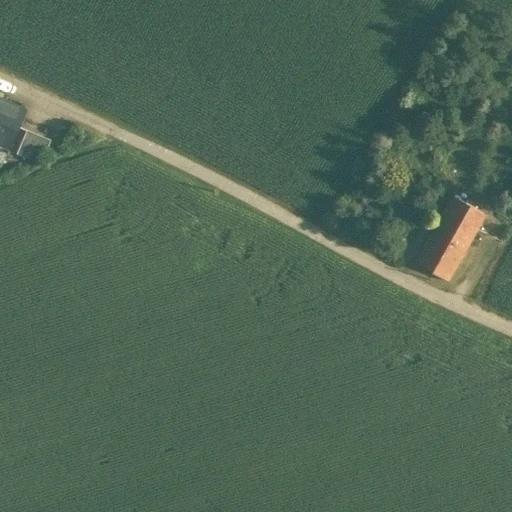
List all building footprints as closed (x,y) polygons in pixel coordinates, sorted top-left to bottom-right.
[(475,110),(416,75),(406,92),(464,127),(475,110)] [(27,109),(0,97),(0,139),(9,144),(11,145),(27,109)] [(54,136),(31,125),(20,149),(44,160),(54,136)] [(9,144),(0,139),(0,159),(1,161),(9,144)] [(454,197),(417,261),(450,280),(487,216),(454,197)]
